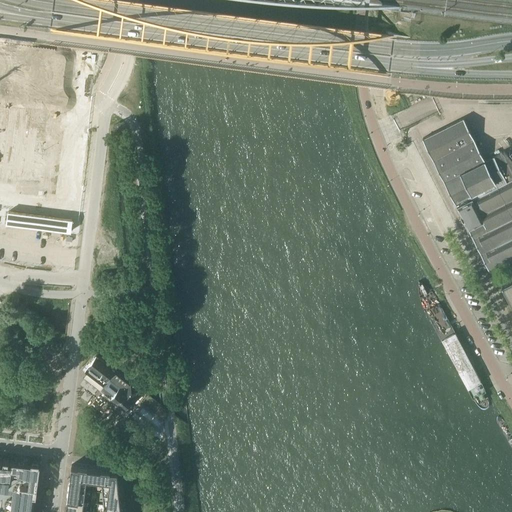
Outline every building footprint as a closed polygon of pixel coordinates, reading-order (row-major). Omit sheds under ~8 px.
[(0,46),(0,172),(33,176),(40,116),(44,116),(52,53),(0,46)] [(511,160),(504,151),(494,156),(485,160),(484,160),(474,140),(474,139),(478,137),(473,128),(469,130),(464,119),(463,118),(462,119),(450,125),(449,125),(449,126),(437,131),(435,132),(436,132),(424,138),(422,139),(454,203),(455,202),(455,203),(457,206),(456,206),(461,214),(460,214),(463,220),(468,228),(488,269),(504,261),(508,259),(511,257),(511,160)] [(511,267),(508,259),(504,261),(511,279),(511,280),(501,287),(502,288),(502,287),(502,288),(503,288),(508,298),(507,298),(508,299),(511,305),(511,267)] [(457,352),(468,371),(470,371),(473,370),(474,367),(464,349),(461,348),(458,349),(457,352)] [(96,356),(85,370),(104,385),(100,390),(110,398),(110,399),(124,410),(132,400),(131,399),(138,391),(131,385),(130,385),(114,372),(115,371),(114,371),(96,356)] [(0,511),(33,511),(34,507),(37,487),(40,465),(39,464),(39,463),(38,463),(38,461),(32,461),(32,462),(31,462),(31,463),(12,461),(11,461),(8,460),(9,458),(3,458),(3,460),(0,459),(1,457),(0,457),(0,511)] [(71,465),(70,475),(87,477),(95,478),(101,479),(118,481),(117,471),(117,470),(110,470),(110,468),(101,467),(101,468),(87,467),(87,465),(78,464),(78,465),(71,465)] [(68,481),(68,485),(69,485),(69,486),(85,488),(87,477),(70,475),(69,481),(68,481)] [(118,481),(101,479),(103,491),(119,493),(118,481)] [(67,488),(67,492),(68,492),(67,497),(84,499),(85,488),(69,486),(68,488),(67,488)] [(119,493),(103,491),(104,503),(120,505),(119,493)] [(67,497),(65,510),(81,511),(82,511),(84,499),(67,497)] [(104,503),(102,511),(121,511),(122,507),(120,506),(120,505),(104,503)]
